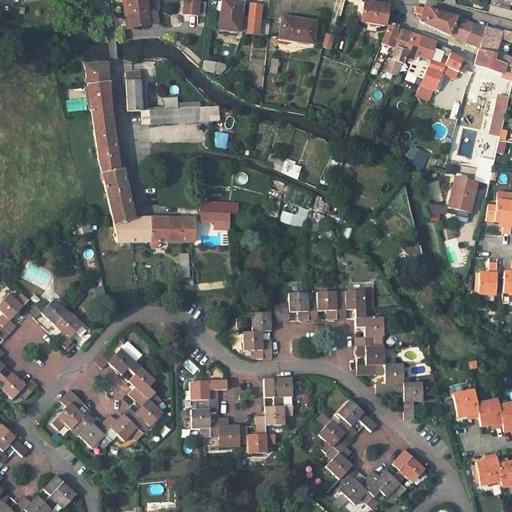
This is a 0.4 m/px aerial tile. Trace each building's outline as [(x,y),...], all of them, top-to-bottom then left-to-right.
[(147,14),(144,0),(124,0),(126,14),(128,14),(130,28),(148,25),(147,14)] [(154,12),(152,0),(144,0),(147,14),(154,12)] [(198,16),(199,1),(185,0),(184,0),(183,14),(198,16)] [(239,15),(240,3),(238,2),(232,2),(222,0),(222,3),(221,10),(218,29),(238,32),(240,15),(239,15)] [(511,15),(511,0),(497,0),(498,0),(494,0),(488,0),(487,12),(511,15)] [(386,16),(388,6),(363,2),(363,4),(360,22),(367,23),(377,25),(385,26),(386,16)] [(259,21),(261,6),(250,4),(248,20),(259,21)] [(457,18),(456,17),(443,14),(429,9),(415,6),(415,7),(415,13),(421,15),(420,21),(424,24),(433,29),(449,36),(456,20),(457,18)] [(157,24),(156,12),(154,12),(147,14),(148,25),(157,24)] [(314,29),(315,23),(281,17),(278,38),(286,39),(298,41),(312,43),(313,36),(314,29)] [(465,43),(471,24),(462,20),(457,18),(456,20),(449,36),(465,43)] [(367,23),(366,30),(376,32),(377,25),(367,23)] [(479,47),(485,27),(471,24),(465,43),(470,45),(476,47),(476,46),(479,47)] [(391,47),(396,34),(397,34),(399,30),(395,28),(388,26),(381,44),(391,48),(391,47)] [(511,41),(511,32),(502,31),(502,32),(485,27),(479,47),(479,49),(494,54),(495,53),(500,38),(511,41)] [(395,48),(402,31),(399,30),(397,34),(396,34),(391,47),(395,48)] [(403,58),(406,51),(408,46),(411,34),(408,33),(402,31),(395,48),(392,59),(387,58),(383,70),(397,76),(401,64),(402,64),(403,58)] [(330,49),(333,36),(325,34),(322,47),(330,49)] [(422,79),(429,60),(415,56),(421,38),(417,36),(411,34),(408,46),(406,51),(403,58),(408,60),(407,64),(410,65),(406,73),(422,79)] [(449,54),(450,51),(442,48),(440,52),(432,50),(435,43),(421,38),(415,56),(429,60),(443,65),(449,54)] [(511,66),(501,63),(492,60),(494,54),(479,49),(476,56),(474,65),(511,77),(511,66)] [(501,63),(503,56),(495,53),(494,54),(492,60),(501,63)] [(434,90),(443,68),(450,72),(452,69),(462,74),(464,69),(466,64),(461,62),(462,60),(456,57),(453,56),(449,54),(443,65),(429,60),(422,79),(419,85),(420,85),(433,90),(434,90)] [(511,66),(511,58),(503,56),(501,63),(511,66)] [(276,73),(278,60),(272,59),(270,73),(276,73)] [(214,71),(215,62),(205,61),(203,71),(214,72),(214,71)] [(225,69),(227,65),(215,62),(214,71),(221,73),(225,69)] [(134,219),(122,170),(121,170),(118,171),(114,146),(113,137),(111,123),(110,119),(109,108),(112,108),(111,84),(107,84),(106,64),(84,66),(87,87),(84,88),(86,103),(90,111),(91,111),(97,157),(118,242),(186,242),(186,219),(134,219)] [(141,111),(138,72),(124,73),(127,112),(141,111)] [(428,101),(433,90),(420,85),(419,85),(415,96),(428,101)] [(493,95),(490,135),(497,136),(496,141),(505,141),(506,131),(502,131),(505,96),(493,95)] [(217,116),(217,106),(177,109),(176,98),(163,99),(164,107),(164,109),(147,110),(141,111),(141,125),(209,121),(209,116),(217,116)] [(206,123),(149,126),(150,144),(207,141),(206,123)] [(237,140),(248,141),(250,126),(239,125),(237,140)] [(213,133),(211,148),(225,150),(226,134),(213,133)] [(496,142),(496,155),(503,155),(504,142),(496,142)] [(419,158),(422,151),(413,147),(410,154),(419,158)] [(345,157),(334,151),(332,154),(343,160),(345,157)] [(337,172),(343,160),(332,154),(326,167),(337,172)] [(426,173),(431,162),(421,158),(416,169),(426,173)] [(289,176),(293,165),(287,162),(276,159),(275,163),(272,169),(289,176)] [(455,174),(457,166),(448,164),(446,172),(455,174)] [(491,172),(479,169),(476,182),(488,185),(491,172)] [(469,213),(476,182),(454,177),(447,208),(469,213)] [(328,210),(330,205),(320,201),(322,198),(316,195),(311,209),(324,213),(325,209),(328,210)] [(510,234),(511,211),(511,202),(495,200),(495,206),(486,205),(485,221),(503,223),(502,233),(510,234)] [(233,205),(208,203),(208,205),(200,205),(201,213),(229,212),(238,212),(238,207),(233,207),(233,205)] [(277,217),(279,209),(263,205),(261,212),(277,217)] [(444,218),(444,206),(427,205),(426,216),(444,218)] [(280,211),(277,222),(302,229),(307,211),(297,208),(295,216),(280,211)] [(469,213),(447,208),(446,213),(468,218),(469,213)] [(229,228),(229,212),(201,213),(201,221),(216,221),(216,228),(229,228)] [(90,232),(88,222),(82,224),(85,234),(90,232)] [(419,246),(411,247),(412,256),(422,255),(419,246)] [(411,247),(402,251),(408,256),(412,256),(411,247)] [(189,277),(188,254),(180,255),(181,277),(189,277)] [(494,295),(496,264),(489,263),(488,273),(478,273),(477,294),(494,295)] [(511,272),(503,272),(502,293),(511,293),(511,272)] [(106,300),(103,288),(94,290),(97,302),(106,300)] [(372,310),(372,291),(361,291),(361,290),(355,290),(355,291),(344,291),(344,292),(345,301),(335,301),(336,319),(345,319),(345,310),(350,310),(350,308),(353,308),(353,310),(354,319),(364,318),(364,310),(370,310),(372,310)] [(120,299),(118,292),(107,293),(109,301),(120,299)] [(334,292),(316,293),(316,302),(307,302),(308,321),(317,320),(317,311),(322,311),(322,309),(325,308),(325,311),(326,311),(326,320),(328,320),(328,321),(334,321),(334,319),(336,319),(335,301),(334,292)] [(345,301),(344,292),(334,292),(335,301),(345,301)] [(307,302),(307,293),(288,294),(288,303),(278,304),(279,322),(289,321),(288,313),(294,312),(294,310),(297,310),(297,312),(298,321),(300,321),(300,322),(306,322),(306,321),(308,321),(307,302)] [(15,315),(28,301),(21,294),(15,300),(8,295),(7,296),(6,295),(2,299),(3,300),(0,303),(0,312),(2,315),(0,316),(0,325),(9,333),(15,327),(9,321),(13,317),(11,315),(13,313),(15,315)] [(35,304),(39,300),(34,295),(30,299),(35,304)] [(67,312),(65,311),(66,310),(62,306),(61,307),(53,299),(47,306),(40,300),(27,313),(34,319),(40,313),(44,317),(46,315),(48,317),(46,319),(54,326),(67,312)] [(279,322),(278,304),(269,304),(269,313),(251,313),(251,315),(249,315),(250,321),(251,321),(251,332),(261,332),(270,331),(270,326),(267,326),(267,322),(270,322),(279,322)] [(382,337),(382,326),(383,326),(383,320),(382,320),(382,318),(370,318),(370,310),(364,310),(364,318),(354,319),(354,329),(363,329),(366,329),(366,332),(363,332),(363,337),(355,338),(355,347),(374,346),(374,337),(382,337)] [(73,333),(80,325),(79,323),(80,323),(76,319),(75,320),(67,312),(54,326),(61,332),(54,339),(68,352),(74,345),(68,339),(71,335),(69,334),(72,331),(73,333)] [(9,333),(0,325),(0,337),(3,340),(9,333)] [(271,359),(270,341),(261,341),(261,340),(259,341),(259,337),(261,337),(261,332),(251,332),(242,332),(242,343),(241,343),(241,349),(243,349),(243,351),(252,351),(252,359),(271,359)] [(383,346),(382,337),(374,337),(374,346),(383,346)] [(139,355),(127,344),(121,350),(133,361),(139,355)] [(383,360),(383,346),(374,346),(355,347),(355,349),(354,349),(354,355),(355,355),(355,357),(364,357),(367,357),(367,360),(364,360),(364,366),(356,366),(356,375),(374,375),(374,365),(384,365),(383,360)] [(121,350),(120,349),(113,356),(107,349),(94,363),(101,369),(107,363),(111,366),(113,365),(115,367),(113,369),(116,371),(116,372),(120,376),(121,375),(121,376),(127,369),(133,375),(140,368),(133,361),(121,350)] [(477,367),(476,360),(468,362),(469,369),(477,367)] [(403,383),(402,364),(394,365),(384,365),(374,365),(374,375),(383,375),(383,376),(386,375),(386,379),(383,379),(384,384),(376,384),(375,384),(375,394),(393,393),(393,384),(403,383)] [(148,387),(154,381),(152,379),(153,378),(149,374),(148,375),(140,368),(133,375),(127,382),(131,385),(133,383),(136,386),(134,387),(134,388),(128,395),(141,407),(154,393),(148,387)] [(19,384),(16,382),(18,380),(16,378),(17,377),(13,373),(12,374),(10,373),(4,380),(0,375),(0,388),(12,399),(18,393),(25,400),(37,386),(30,380),(24,386),(20,382),(19,384)] [(291,389),(290,378),(280,378),(280,381),(277,381),(277,378),(263,379),(264,398),(272,398),(273,407),(283,406),(282,397),(291,397),(291,395),(292,395),(292,389),(291,389)] [(421,401),(421,383),(403,383),(393,384),(393,393),(402,393),(405,393),(405,396),(402,397),(403,420),(412,420),(412,406),(412,402),(414,402),(421,401)] [(83,415),(77,409),(83,403),(69,390),(63,398),(69,403),(65,407),(67,409),(65,411),(63,410),(50,423),(58,430),(64,424),(70,430),(72,428),(73,429),(77,425),(76,424),(77,423),(83,415)] [(511,402),(498,406),(497,400),(476,404),(473,391),(452,395),(456,418),(466,415),(469,415),(470,418),(478,416),(480,427),(490,424),(493,424),(494,427),(502,426),(503,432),(511,430),(510,427),(511,426),(511,402)] [(161,413),(155,407),(161,400),(154,393),(141,407),(143,409),(140,412),(139,410),(135,414),(128,408),(122,415),(141,432),(147,425),(149,427),(156,419),(157,419),(161,415),(160,414),(161,413)] [(206,418),(206,415),(209,415),(208,409),(217,409),(217,399),(199,400),(199,410),(190,410),(190,421),(189,421),(189,427),(190,427),(190,429),(200,429),(200,438),(210,437),(209,419),(209,418),(206,418)] [(376,425),(359,410),(357,411),(355,409),(357,407),(349,400),(337,414),(338,415),(337,416),(341,420),(342,419),(343,420),(337,427),(344,434),(350,439),(363,425),(370,432),(376,425)] [(292,416),(291,406),(283,406),(273,407),(264,407),(264,412),(267,412),(267,416),(264,416),(254,417),(255,435),(265,434),(265,426),(276,426),(276,427),(282,427),(282,425),(284,425),(283,417),(292,416)] [(97,429),(96,428),(95,430),(92,428),(94,426),(90,422),(96,416),(89,410),(83,415),(77,423),(84,430),(77,436),(91,449),(97,442),(104,449),(110,441),(104,435),(97,429)] [(337,427),(322,414),(316,421),(323,428),(317,435),(324,441),(318,447),(325,454),(337,440),(338,440),(336,438),(338,436),(340,438),(344,434),(337,427)] [(141,432),(122,415),(118,419),(120,421),(118,423),(116,421),(116,422),(109,415),(97,429),(104,435),(109,429),(117,435),(117,436),(116,437),(121,441),(121,440),(123,441),(129,435),(136,441),(143,434),(141,432)] [(237,445),(237,427),(231,427),(231,430),(228,430),(228,427),(227,418),(209,419),(210,437),(218,437),(219,447),(221,447),(221,448),(226,448),(226,446),(237,446),(237,445)] [(28,450),(10,434),(9,436),(6,434),(8,432),(0,425),(0,450),(1,452),(8,445),(21,457),(28,450)] [(274,444),(274,434),(265,434),(255,435),(254,435),(254,437),(251,437),(251,435),(246,435),(246,427),(237,427),(237,445),(247,445),(247,454),(266,453),(265,444),(274,444)] [(117,435),(109,429),(104,435),(110,441),(111,442),(117,435)] [(344,460),(351,453),(337,440),(325,454),(331,460),(325,467),(326,468),(325,469),(330,473),(330,472),(338,480),(339,479),(351,466),(347,462),(346,464),(343,462),(345,460),(344,460)] [(117,456),(118,448),(110,446),(109,455),(117,456)] [(424,470),(416,463),(415,465),(412,463),(414,461),(404,451),(391,465),(397,471),(391,477),(398,484),(404,477),(411,484),(413,482),(414,483),(417,479),(416,478),(424,470)] [(511,461),(507,463),(504,463),(504,460),(496,461),(495,455),(487,457),(488,460),(485,461),(474,463),(475,465),(478,481),(479,485),(499,481),(501,487),(509,486),(511,485),(511,461)] [(359,485),(358,484),(357,486),(354,484),(356,482),(352,479),(358,472),(351,466),(339,479),(346,486),(340,492),(341,493),(347,499),(348,500),(347,501),(351,504),(352,504),(353,505),(360,498),(372,510),(378,503),(372,497),(359,485)] [(391,477),(385,471),(381,475),(383,477),(380,479),(379,477),(378,478),(371,471),(359,485),(372,497),(378,491),(386,498),(392,491),(398,497),(405,490),(398,484),(391,477)] [(67,503),(75,495),(67,488),(66,490),(63,487),(65,486),(55,476),(43,490),(49,496),(43,502),(50,509),(56,503),(62,509),(63,507),(64,508),(68,504),(67,503)] [(8,511),(6,510),(8,508),(4,504),(10,498),(3,491),(0,493),(0,511),(12,511),(10,510),(8,511)] [(340,507),(347,499),(341,493),(334,501),(340,507)] [(43,502),(36,496),(33,500),(34,502),(32,504),(30,503),(23,496),(10,510),(12,511),(21,511),(24,510),(26,511),(53,511),(50,509),(43,502)]
